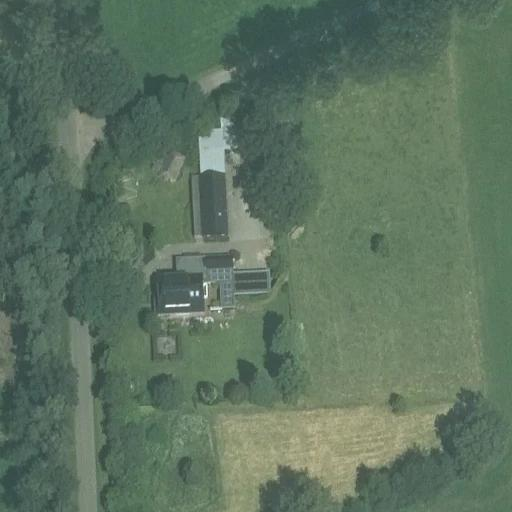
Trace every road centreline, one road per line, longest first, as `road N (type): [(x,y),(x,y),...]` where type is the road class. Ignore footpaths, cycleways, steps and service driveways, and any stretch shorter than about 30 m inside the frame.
road 1 (unclassified): [(83,511),(55,0)]
road 2 (track): [(392,0),(66,145)]
